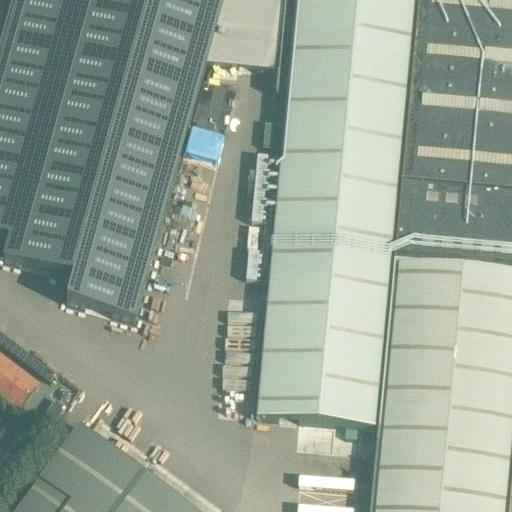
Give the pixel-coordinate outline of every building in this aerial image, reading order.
[(277,101),(286,0),(17,0),(0,62),(0,91),(0,92),(0,241),(10,245),(4,267),(73,286),(67,310),(134,328),(206,72),(277,79),(275,101),(277,101)] [(511,511),(511,0),(295,0),(256,425),(377,436),(370,511),(511,511)] [(260,184),(259,152),(250,152),(251,184),(260,184)] [(238,275),(250,277),(255,248),(242,247),(238,275)] [(215,388),(245,389),(245,345),(216,344),(215,388)] [(56,377),(18,348),(11,356),(50,385),(56,377)] [(0,361),(0,406),(16,418),(37,389),(0,361)] [(55,402),(37,426),(48,434),(66,410),(55,402)] [(186,511),(80,433),(20,511),(186,511)] [(273,494),(280,485),(236,451),(229,460),(273,494)]
